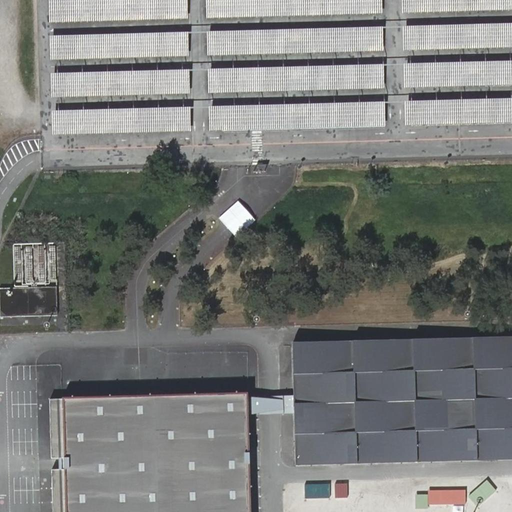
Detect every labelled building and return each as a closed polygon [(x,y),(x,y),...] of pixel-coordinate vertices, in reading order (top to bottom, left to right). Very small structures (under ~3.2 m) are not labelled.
[(187,0),(49,0),(50,23),(188,19),(187,0)] [(380,0),(206,0),(207,19),(381,14),(380,0)] [(511,0),(401,0),(402,14),(511,10),(511,0)] [(511,23),(402,27),(403,51),(511,47),(511,23)] [(382,27),(207,32),(208,56),(382,51),(382,27)] [(188,32),(51,36),(51,60),(189,56),(188,32)] [(511,61),(403,65),(404,89),(511,85),(511,61)] [(382,65),(207,69),(208,94),(382,89),(382,65)] [(189,70),(51,74),(52,98),(189,94),(189,70)] [(511,98),(404,102),(405,126),(511,122),(511,98)] [(383,102),(209,107),(210,131),(384,127),(383,102)] [(190,107),(53,111),(54,135),(191,131),(190,107)] [(58,287),(0,288),(0,295),(1,318),(58,316),(58,287)] [(511,337),(299,344),(302,468),(511,461),(511,337)] [(250,511),(249,458),(248,417),(249,416),(248,394),(76,398),(76,399),(51,400),(52,459),(66,458),(66,470),(53,470),(53,511),(250,511)] [(66,458),(52,459),(53,470),(66,470),(66,458)] [(490,481),(475,481),(475,506),(489,507),(490,481)] [(462,507),(463,482),(448,482),(448,507),(462,507)] [(325,500),(326,486),(314,485),(313,500),(325,500)] [(511,486),(501,487),(501,501),(511,501),(511,486)] [(348,497),(335,497),(336,511),(348,511),(348,497)] [(292,498),(292,511),(304,511),(305,499),(292,498)]
